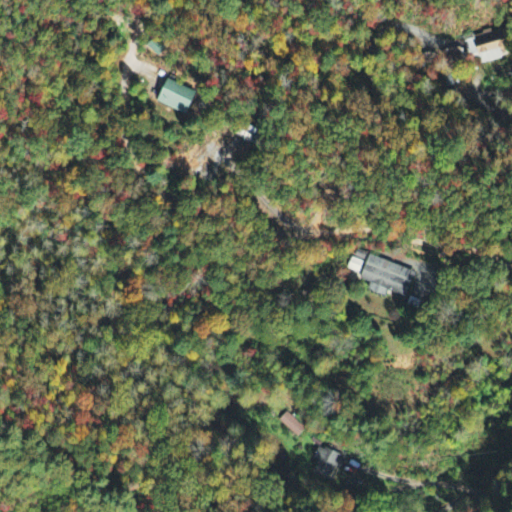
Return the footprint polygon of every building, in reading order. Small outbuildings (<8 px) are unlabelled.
[(468,57),(478,54),(480,64),(511,57),(511,56),(506,29),(464,39),(468,57)] [(198,91),(167,81),(159,104),(189,115),(198,91)] [(417,273),(370,255),(361,280),(372,284),(369,291),(387,298),(389,291),(407,298),(417,273)] [(279,422),(298,439),(306,430),(287,413),(279,422)] [(345,460),(322,445),(314,458),(319,462),(313,472),(331,483),(345,460)]
